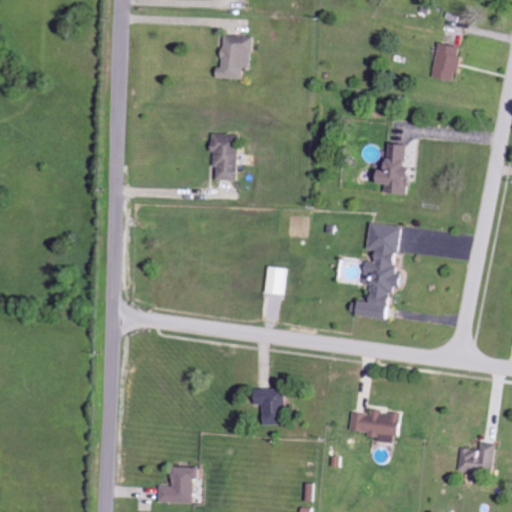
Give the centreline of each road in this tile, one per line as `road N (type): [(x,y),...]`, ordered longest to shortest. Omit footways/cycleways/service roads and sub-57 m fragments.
road 1 (residential): [(107,511),(126,0)]
road 2 (residential): [(511,369),(113,316)]
road 3 (residential): [(462,363),(511,94)]
